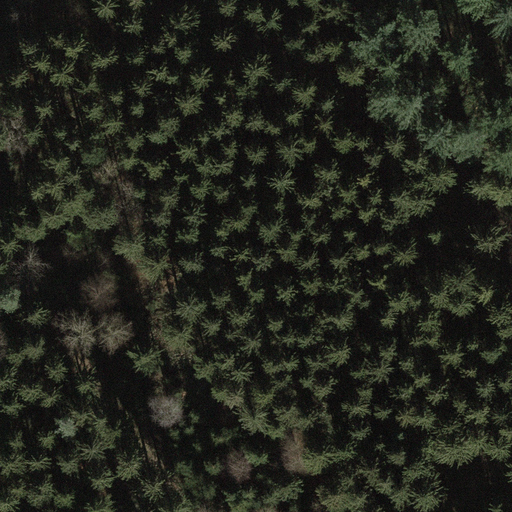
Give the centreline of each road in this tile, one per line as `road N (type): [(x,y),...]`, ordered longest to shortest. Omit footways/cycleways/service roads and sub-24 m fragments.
road 1 (track): [(181,0),(426,144),(493,219),(511,263)]
road 2 (track): [(0,264),(32,292),(131,423),(163,486)]
